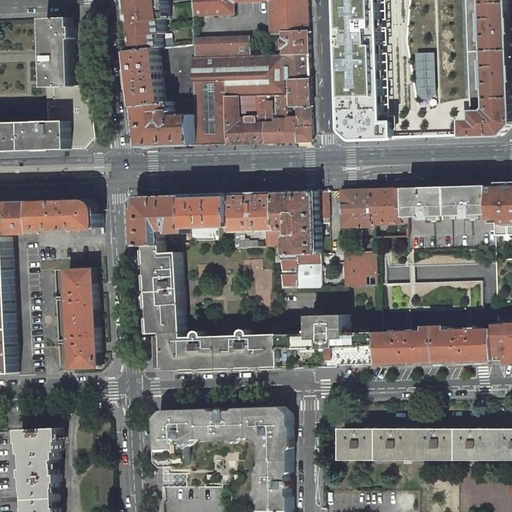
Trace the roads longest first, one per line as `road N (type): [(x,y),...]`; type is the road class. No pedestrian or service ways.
road 1 (secondary): [(120,185),(329,177)]
road 2 (residential): [(120,185),(133,389)]
road 3 (residential): [(511,381),(310,387)]
road 4 (residential): [(104,0),(120,185)]
road 5 (secondary): [(329,177),(511,170)]
road 6 (residential): [(329,177),(324,0)]
road 7 (residential): [(310,387),(133,389)]
road 8 (residential): [(133,389),(0,394)]
road 9 (residential): [(310,511),(310,387)]
road 10 (residential): [(133,389),(139,511)]
road 11 (secondary): [(0,189),(120,185)]
